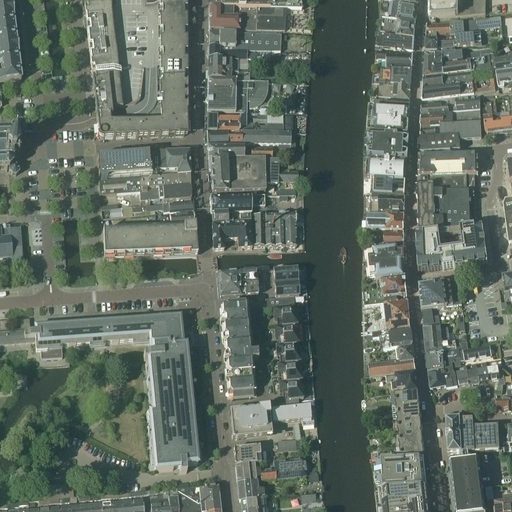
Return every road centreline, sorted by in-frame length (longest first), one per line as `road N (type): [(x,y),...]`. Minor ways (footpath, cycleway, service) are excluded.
road 1 (unclassified): [(51,301),(27,0)]
road 2 (residential): [(208,307),(255,302),(264,399),(216,409)]
road 3 (residential): [(440,511),(431,411),(467,406),(491,420)]
road 4 (unclassified): [(51,301),(206,293)]
road 5 (residential): [(496,269),(496,154),(511,150)]
